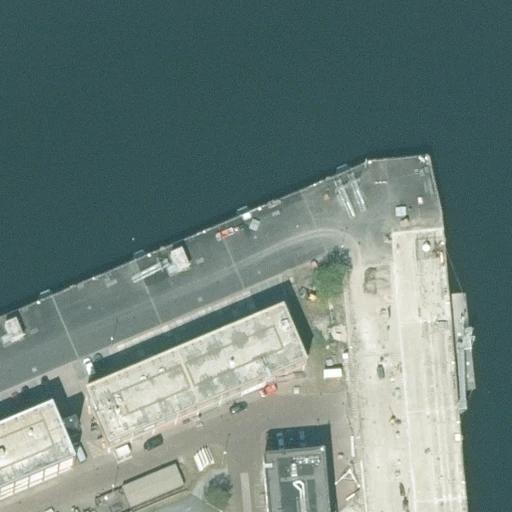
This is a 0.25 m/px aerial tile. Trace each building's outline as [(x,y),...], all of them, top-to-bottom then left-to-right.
[(170,257),(175,269),(177,274),(188,269),(181,253),(170,257)] [(281,318),(204,351),(85,401),(108,455),(304,372),(281,318)] [(5,328),(9,339),(12,344),(22,340),(16,323),(5,328)] [(0,500),(73,469),(51,416),(0,437),(0,500)] [(263,468),(266,511),(325,511),(321,463),(263,468)]
